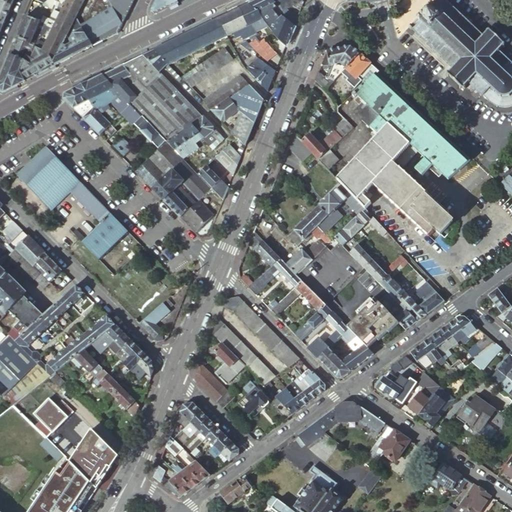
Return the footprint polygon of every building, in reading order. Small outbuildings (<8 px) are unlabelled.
[(7,16),(12,4),(1,0),(0,0),(0,1),(0,23),(3,25),(7,16)] [(45,0),(44,4),(43,3),(43,5),(55,10),(52,16),(58,19),(66,0),(45,0)] [(76,17),(79,11),(84,0),(66,0),(58,19),(53,29),(67,37),(72,26),(76,17)] [(84,0),(79,11),(87,15),(89,16),(97,0),(84,0)] [(110,0),(109,2),(113,8),(122,23),(131,6),(133,0),(110,0)] [(164,9),(168,7),(164,0),(155,0),(151,10),(155,14),(164,9)] [(281,13),(271,0),(256,0),(250,3),(262,20),(267,26),(272,33),(277,29),(273,24),(271,18),(281,13)] [(271,0),(281,13),(284,19),(295,26),(298,20),(289,12),(288,11),(287,11),(286,9),(300,2),(301,4),(304,5),(305,2),(302,0),(271,0)] [(436,0),(433,3),(432,2),(429,6),(429,7),(421,15),(420,15),(417,18),(418,20),(412,26),(411,25),(409,27),(411,30),(413,29),(420,36),(419,37),(420,38),(421,37),(426,42),(425,43),(427,45),(428,43),(433,48),(432,49),(433,51),(434,50),(440,55),(439,56),(440,57),(441,56),(447,61),(446,62),(447,64),(448,62),(454,68),(449,72),(448,71),(447,72),(448,74),(447,74),(448,75),(448,76),(449,77),(450,76),(461,86),(460,87),(461,89),(462,88),(463,89),(464,88),(465,89),(467,87),(472,92),(475,89),(475,90),(476,89),(482,94),(481,95),(482,96),(483,95),(484,96),(485,95),(488,98),(487,99),(488,100),(489,99),(492,102),(494,103),(495,103),(496,104),(497,105),(497,106),(498,106),(499,105),(500,105),(502,106),(503,106),(505,106),(507,106),(509,106),(510,106),(511,105),(511,61),(511,62),(506,57),(506,56),(505,55),(504,56),(499,50),(503,46),(504,47),(505,46),(504,45),(505,44),(504,43),(505,42),(503,41),(502,42),(491,32),(493,31),(491,29),(490,30),(489,29),(489,30),(487,29),(486,30),(487,32),(483,36),(478,30),(479,29),(477,28),(476,29),(471,24),(472,23),(471,22),(470,23),(464,18),(465,17),(464,15),(463,16),(458,11),(459,10),(457,9),(456,10),(451,5),(451,4),(450,3),(449,4),(445,0),(436,0)] [(262,20),(250,3),(247,5),(243,7),(251,25),(262,20)] [(219,19),(216,20),(220,29),(224,34),(226,37),(232,34),(238,31),(251,25),(243,7),(232,12),(219,19)] [(118,33),(122,23),(113,8),(101,15),(112,36),(116,34),(118,33)] [(87,15),(79,11),(76,17),(81,27),(87,23),(85,19),(87,15)] [(42,19),(27,13),(26,15),(41,21),(42,19)] [(40,23),(41,21),(26,15),(17,38),(31,44),(32,43),(32,41),(39,26),(40,23)] [(81,27),(93,46),(103,40),(112,36),(101,15),(87,23),(81,27)] [(43,17),(42,19),(41,21),(40,23),(46,26),(51,28),(53,29),(58,19),(52,16),(50,20),(43,17)] [(87,49),(93,46),(81,27),(76,17),(72,26),(67,37),(53,64),(55,65),(61,62),(73,56),(87,49)] [(220,29),(216,20),(208,24),(217,42),(226,37),(224,34),(220,29)] [(267,26),(262,20),(251,25),(255,32),(267,26)] [(203,26),(191,32),(200,50),(217,42),(208,24),(203,26)] [(277,29),(272,33),(279,40),(280,41),(286,47),(291,35),(280,25),(277,29)] [(51,28),(46,26),(43,28),(40,31),(45,34),(51,28)] [(49,36),(53,29),(51,28),(45,34),(49,36)] [(49,68),(55,65),(53,64),(67,37),(53,29),(49,36),(43,50),(35,47),(32,54),(28,63),(35,76),(49,68)] [(173,41),(182,59),(200,50),(191,32),(182,36),(173,41)] [(260,42),(262,41),(268,36),(264,33),(260,35),(257,37),(260,42)] [(268,36),(262,41),(272,50),(276,52),(279,48),(268,36)] [(252,41),(256,46),(260,42),(257,37),(252,41)] [(31,44),(17,38),(10,55),(24,60),(26,56),(28,52),(31,44)] [(172,41),(163,45),(172,64),(182,59),(173,41),(172,41)] [(272,50),(262,41),(260,42),(256,46),(250,51),(261,61),(272,50)] [(159,47),(152,51),(167,66),(172,64),(163,45),(159,47)] [(345,69),(359,54),(351,46),(326,51),(329,66),(340,64),(345,69)] [(224,49),(197,69),(204,79),(232,59),(224,49)] [(167,66),(152,51),(151,51),(147,53),(141,56),(159,74),(165,68),(167,66)] [(326,51),(320,66),(329,66),(326,51)] [(32,77),(35,76),(28,63),(32,54),(28,52),(26,56),(24,60),(20,70),(26,81),(32,77)] [(364,84),(376,74),(378,72),(367,61),(359,54),(345,69),(339,77),(338,77),(341,80),(343,79),(344,79),(350,74),(355,79),(357,77),(364,84)] [(17,85),(26,81),(20,70),(24,60),(10,55),(0,78),(0,90),(4,92),(17,85)] [(130,61),(121,66),(129,76),(119,81),(127,88),(132,83),(142,93),(160,75),(159,74),(141,56),(140,57),(130,61)] [(249,73),(268,92),(276,72),(261,61),(254,70),(249,73)] [(172,71),(181,80),(193,72),(187,67),(186,68),(181,64),(172,71)] [(339,77),(345,69),(340,64),(329,66),(327,70),(339,77)] [(110,71),(102,75),(130,103),(137,97),(127,88),(119,81),(129,76),(121,66),(110,71)] [(179,83),(181,80),(172,71),(171,70),(167,66),(165,68),(179,83)] [(204,79),(197,69),(193,72),(181,80),(189,89),(204,79)] [(315,81),(325,91),(338,77),(339,77),(327,70),(324,77),(319,75),(319,73),(318,72),(315,81)] [(383,80),(376,74),(364,84),(354,93),(355,94),(353,96),(355,98),(357,95),(363,101),(359,105),(368,113),(362,120),(377,134),(387,123),(410,144),(425,158),(415,169),(422,176),(433,165),(448,180),(470,161),(462,153),(464,152),(402,94),(386,79),(385,78),(383,80)] [(130,103),(102,75),(93,79),(90,81),(80,86),(94,108),(97,110),(110,102),(127,120),(133,127),(135,125),(137,124),(143,117),(132,106),(130,103)] [(193,108),(160,75),(142,93),(138,97),(137,97),(130,103),(132,106),(143,117),(163,137),(167,141),(174,137),(182,131),(191,125),(202,118),(193,108)] [(211,111),(248,85),(240,77),(239,76),(202,101),(211,111)] [(132,83),(127,88),(137,97),(138,97),(142,93),(132,83)] [(237,112),(258,95),(248,85),(211,111),(221,121),(225,121),(237,112)] [(94,108),(80,86),(74,89),(65,93),(64,98),(74,108),(84,118),(94,108)] [(262,104),(264,101),(258,95),(237,112),(240,115),(233,130),(229,125),(227,127),(245,146),(262,104)] [(110,102),(97,110),(111,125),(116,130),(127,120),(110,102)] [(100,135),(111,125),(97,110),(94,108),(84,118),(100,135)] [(163,137),(143,117),(137,124),(135,125),(141,131),(140,132),(152,144),(153,143),(159,149),(161,147),(167,141),(163,137)] [(214,130),(202,118),(191,125),(199,134),(203,138),(214,130)] [(345,135),(346,134),(353,127),(344,119),(337,127),(338,128),(345,135)] [(393,163),(410,144),(387,123),(377,134),(346,169),(367,192),(373,185),(393,163)] [(100,135),(106,142),(117,132),(116,130),(111,125),(100,135)] [(199,134),(191,125),(182,131),(190,140),(199,134)] [(338,128),(335,131),(342,138),(345,135),(338,128)] [(131,129),(123,137),(121,138),(125,142),(135,132),(131,129)] [(182,131),(174,137),(182,145),(190,140),(182,131)] [(328,150),(342,138),(335,131),(320,144),(327,152),(328,150)] [(302,141),(294,133),(289,145),(293,150),(302,142),(302,141)] [(310,133),(302,141),(302,142),(309,149),(318,159),(327,152),(320,144),(310,133)] [(174,137),(167,141),(175,150),(182,145),(174,137)] [(121,138),(112,147),(122,158),(132,149),(125,142),(121,138)] [(175,150),(167,141),(161,147),(178,165),(184,159),(175,150)] [(309,149),(302,142),(293,150),(300,158),(309,149)] [(241,157),(237,153),(229,145),(222,151),(224,153),(218,159),(233,175),(238,162),(241,157)] [(161,147),(159,149),(149,159),(166,177),(178,165),(161,147)] [(207,147),(201,152),(205,156),(211,151),(207,147)] [(52,155),(45,148),(31,162),(27,166),(16,177),(23,184),(50,211),(69,192),(101,224),(81,243),(95,257),(99,261),(128,232),(110,215),(79,183),(52,155)] [(212,157),(214,159),(216,161),(218,159),(224,153),(222,151),(220,149),(212,157)] [(327,152),(318,159),(329,170),(338,161),(328,150),(327,152)] [(194,158),(199,163),(203,158),(199,154),(194,158)] [(135,172),(153,190),(166,177),(149,159),(142,166),(135,172)] [(184,159),(178,165),(166,177),(153,190),(161,198),(164,201),(180,186),(181,184),(198,201),(199,200),(203,196),(206,193),(211,188),(198,174),(189,165),(184,159)] [(132,168),(135,172),(142,166),(138,162),(132,168)] [(393,163),(373,185),(385,196),(398,185),(417,205),(429,196),(393,163)] [(214,190),(223,199),(228,187),(207,166),(204,168),(198,174),(211,188),(214,190)] [(354,197),(365,209),(372,203),(364,195),(367,192),(346,169),(337,179),(348,191),(354,197)] [(511,180),(507,176),(499,185),(511,196),(511,180)] [(442,232),(417,205),(398,185),(385,196),(429,236),(435,230),(440,235),(442,232)] [(164,201),(180,218),(181,217),(196,203),(180,186),(164,201)] [(319,205),(319,206),(329,216),(318,226),(325,233),(342,216),(336,210),(345,201),(347,198),(344,195),(336,187),(319,205)] [(211,188),(206,193),(203,196),(205,199),(214,190),(211,188)] [(348,191),(344,195),(347,198),(345,201),(359,215),(361,213),(365,209),(354,197),(348,191)] [(449,214),(429,196),(417,205),(442,232),(453,220),(448,216),(449,214)] [(198,201),(196,203),(181,217),(187,223),(188,222),(197,231),(213,215),(199,200),(198,201)] [(287,237),(296,247),(301,242),(304,245),(312,236),(316,240),(319,237),(325,243),(328,244),(331,240),(325,233),(318,226),(329,216),(319,206),(287,237)] [(356,218),(364,226),(368,222),(373,217),(368,212),(365,209),(361,213),(359,215),(356,218)] [(10,219),(5,214),(0,218),(0,226),(1,227),(10,219)] [(391,237),(373,217),(368,222),(375,229),(387,241),(391,237)] [(360,230),(364,226),(356,218),(344,230),(351,238),(352,237),(360,230)] [(14,250),(14,249),(28,236),(12,221),(3,231),(12,241),(9,244),(11,247),(14,250)] [(351,238),(344,230),(336,238),(337,240),(343,246),(351,238)] [(253,233),(249,243),(255,250),(263,242),(253,233)] [(28,236),(14,249),(32,267),(44,253),(37,246),(28,236)] [(279,260),(263,242),(255,250),(271,267),(273,265),(279,260)] [(300,251),(311,262),(326,248),(319,242),(316,243),(306,252),(300,245),(297,248),(300,251)] [(358,245),(350,253),(357,260),(365,252),(358,245)] [(41,276),(32,267),(14,249),(14,250),(11,253),(9,255),(7,257),(31,282),(34,280),(43,289),(48,283),(41,276)] [(286,266),(296,277),(311,262),(300,251),(286,266)] [(357,260),(364,268),(373,260),(365,252),(357,260)] [(44,253),(32,267),(41,276),(45,272),(51,279),(61,270),(44,253)] [(399,265),(405,260),(401,256),(399,258),(398,257),(394,261),(395,262),(399,265)] [(286,266),(279,260),(273,265),(278,270),(279,271),(295,287),(301,281),(296,277),(286,266)] [(364,268),(371,275),(380,267),(373,260),(364,268)] [(408,263),(405,260),(399,265),(402,268),(408,263)] [(399,265),(395,262),(390,266),(388,269),(388,272),(390,274),(399,265)] [(273,265),(271,267),(252,283),(248,287),(247,288),(255,295),(266,285),(265,284),(271,278),(270,276),(278,270),(273,265)] [(380,267),(371,275),(380,284),(388,276),(380,267)] [(279,271),(278,270),(270,276),(271,278),(279,271)] [(57,287),(54,289),(57,292),(71,280),(65,274),(54,284),(57,287)] [(241,280),(248,287),(252,283),(245,276),(241,280)] [(388,276),(380,284),(388,293),(397,303),(406,295),(388,276)] [(324,305),(301,281),(295,287),(300,293),(318,311),(324,305)] [(441,305),(445,302),(427,283),(413,295),(419,301),(415,304),(426,316),(441,305)] [(84,293),(75,285),(63,296),(72,305),(74,303),(76,305),(81,300),(79,298),(84,293)] [(184,298),(188,286),(185,285),(182,287),(178,292),(184,298)] [(497,289),(511,308),(511,307),(511,300),(501,286),(497,289)] [(300,293),(295,287),(272,310),(277,316),(300,293)] [(497,289),(488,296),(502,314),(511,308),(497,289)] [(414,326),(417,323),(397,303),(388,293),(384,298),(392,306),(386,311),(399,324),(406,331),(414,326)] [(424,318),(426,316),(415,304),(406,295),(397,303),(417,323),(424,318)] [(7,334),(9,335),(15,342),(20,337),(29,329),(37,321),(42,316),(23,296),(8,311),(19,322),(7,334)] [(63,296),(54,304),(63,314),(67,318),(69,316),(65,312),(72,305),(63,296)] [(171,296),(163,303),(167,309),(176,301),(171,296)] [(223,307),(233,312),(244,302),(238,296),(226,299),(223,307)] [(399,324),(386,311),(379,303),(376,306),(371,300),(356,314),(359,317),(356,319),(377,341),(378,341),(388,332),(389,333),(399,324)] [(300,360),(244,302),(233,312),(288,368),(292,365),(300,360)] [(163,303),(139,324),(146,331),(155,323),(169,311),(167,309),(163,303)] [(63,314),(54,304),(46,312),(54,322),(63,314)] [(335,315),(324,305),(318,311),(307,322),(313,329),(325,318),(328,321),(335,315)] [(502,314),(496,319),(502,324),(506,319),(511,323),(511,307),(511,308),(502,314)] [(42,316),(37,321),(46,330),(54,322),(46,312),(42,316)] [(347,328),(335,315),(328,321),(328,322),(339,333),(342,336),(348,329),(347,328)] [(115,324),(106,316),(93,326),(101,335),(115,324)] [(457,318),(454,321),(467,336),(476,330),(470,323),(471,323),(465,318),(459,317),(457,318)] [(214,335),(224,324),(218,319),(212,333),(214,335)] [(347,328),(348,329),(356,337),(361,343),(364,345),(368,349),(377,341),(356,319),(347,328)] [(37,321),(29,329),(37,338),(46,330),(37,321)] [(467,336),(454,321),(450,323),(446,327),(457,342),(461,340),(465,343),(470,339),(467,336)] [(295,334),(294,335),(301,341),(313,329),(307,322),(297,332),(295,334)] [(155,323),(146,331),(154,339),(158,335),(163,331),(155,323)] [(123,332),(115,324),(101,335),(97,338),(101,342),(103,341),(108,346),(110,344),(113,341),(123,332)] [(214,335),(222,343),(242,364),(253,354),(224,324),(214,335)] [(84,334),(91,343),(97,338),(101,335),(93,326),(84,334)] [(457,342),(446,327),(442,329),(437,333),(444,343),(449,350),(451,348),(458,343),(457,342)] [(29,329),(20,337),(28,346),(30,345),(37,338),(29,329)] [(348,329),(342,336),(340,338),(345,342),(352,350),(353,349),(352,348),(354,346),(350,342),(356,337),(348,329)] [(125,335),(123,332),(113,341),(115,343),(112,346),(115,349),(114,351),(116,353),(130,340),(125,335)] [(342,336),(339,333),(332,339),(330,338),(325,344),(329,348),(333,344),(340,338),(342,336)] [(433,336),(428,340),(435,350),(441,356),(443,354),(449,350),(444,343),(437,333),(433,336)] [(75,341),(82,350),(83,349),(91,343),(84,334),(75,341)] [(20,400),(32,391),(43,382),(45,380),(48,378),(50,376),(37,363),(30,356),(15,342),(9,335),(0,344),(0,394),(12,407),(13,406),(20,400)] [(482,350),(493,342),(487,336),(476,344),(476,345),(482,350)] [(20,337),(15,342),(30,356),(32,353),(26,348),(28,346),(20,337)] [(354,346),(355,348),(361,343),(356,337),(350,342),(354,346)] [(319,338),(308,349),(319,360),(329,348),(325,344),(319,338)] [(345,342),(340,338),(333,344),(338,349),(345,342)] [(138,348),(130,340),(116,353),(115,354),(123,362),(125,359),(138,348)] [(435,350),(428,340),(425,343),(420,346),(432,362),(433,364),(437,361),(440,365),(446,361),(444,360),(442,358),(441,358),(435,350)] [(66,348),(73,357),(79,353),(82,350),(75,341),(66,348)] [(242,364),(222,343),(214,351),(225,362),(215,373),(226,384),(244,366),(242,364)] [(329,348),(319,360),(337,378),(341,379),(351,372),(363,363),(355,352),(340,362),(333,355),(339,350),(338,349),(333,344),(329,348)] [(501,349),(496,344),(472,363),(480,370),(482,372),(485,368),(501,349)] [(369,359),(374,355),(368,349),(364,345),(355,352),(363,363),(369,359)] [(468,352),(469,353),(473,358),(482,350),(476,345),(468,352)] [(417,349),(411,353),(418,362),(421,360),(426,367),(432,362),(420,346),(417,349)] [(56,356),(64,365),(69,361),(73,357),(66,348),(56,356)] [(146,356),(138,348),(125,359),(128,362),(124,365),(130,370),(136,364),(146,356)] [(90,372),(95,377),(103,369),(93,359),(83,349),(82,350),(79,353),(73,357),(69,361),(78,370),(83,366),(90,372)] [(32,353),(30,356),(37,363),(39,360),(40,359),(41,356),(39,354),(37,352),(33,352),(32,353)] [(242,364),(244,366),(248,369),(258,359),(253,354),(242,364)] [(37,363),(50,376),(55,372),(64,365),(56,356),(45,365),(39,360),(37,363)] [(146,356),(136,364),(145,373),(150,378),(153,371),(151,361),(146,356)] [(406,356),(398,362),(402,368),(403,370),(412,364),(406,356)] [(494,375),(491,379),(500,387),(504,383),(507,378),(511,371),(511,357),(510,356),(494,375)] [(248,369),(249,371),(253,375),(264,365),(258,359),(248,369)] [(461,359),(459,361),(462,364),(458,367),(461,372),(471,364),(467,360),(464,363),(461,359)] [(398,362),(391,368),(395,373),(402,368),(398,362)] [(227,391),(200,363),(196,374),(198,383),(216,402),(227,391)] [(136,364),(130,370),(138,379),(145,373),(136,364)] [(264,365),(253,375),(258,380),(269,370),(264,365)] [(292,373),(288,368),(283,372),(284,373),(283,373),(287,377),(292,373)] [(485,368),(482,372),(491,379),(494,375),(485,368)] [(103,369),(95,377),(96,378),(92,381),(97,387),(101,383),(113,396),(121,388),(103,369)] [(258,380),(260,382),(264,386),(265,385),(276,377),(269,370),(258,380)] [(55,372),(50,376),(48,378),(58,388),(64,382),(55,372)] [(95,377),(90,372),(85,377),(90,382),(95,377)] [(320,380),(313,373),(304,379),(307,383),(310,387),(320,380)] [(408,408),(418,415),(435,396),(440,390),(441,388),(424,373),(417,384),(424,389),(415,400),(408,408)] [(396,401),(403,405),(403,404),(409,396),(402,391),(407,385),(391,374),(387,380),(384,379),(378,388),(396,401)] [(280,382),(276,377),(265,385),(269,390),(280,382)] [(326,386),(320,380),(310,387),(319,396),(323,392),(325,391),(326,386)] [(249,381),(242,388),(248,393),(238,403),(249,414),(258,405),(260,407),(264,407),(268,403),(268,399),(249,381)] [(43,382),(32,391),(36,396),(47,387),(43,382)] [(302,393),(310,402),(317,397),(319,396),(310,387),(307,383),(298,389),(302,393)] [(504,383),(500,387),(511,397),(511,392),(509,390),(511,388),(504,383)] [(76,384),(71,389),(77,395),(81,390),(76,384)] [(134,417),(139,406),(121,388),(113,396),(134,417)] [(290,394),(294,399),(302,393),(298,389),(297,388),(290,394)] [(137,389),(131,394),(140,403),(143,395),(137,389)] [(275,397),(280,403),(284,407),(294,399),(290,394),(285,389),(275,397)] [(445,394),(440,390),(435,396),(440,400),(445,394)] [(221,407),(233,396),(227,391),(216,402),(221,407)] [(294,399),(302,409),(309,404),(310,402),(302,393),(294,399)] [(418,415),(433,427),(441,418),(437,414),(449,399),(450,398),(445,394),(440,400),(435,396),(418,415)] [(409,395),(409,396),(403,404),(408,408),(415,400),(409,395)] [(497,411),(477,397),(472,404),(469,402),(459,416),(474,427),(473,428),(480,434),(488,424),(497,411)] [(284,407),(293,415),(298,411),(302,409),(294,399),(284,407)] [(449,399),(437,414),(441,418),(453,403),(449,399)] [(20,400),(13,406),(17,410),(23,404),(20,400)] [(403,405),(396,401),(393,406),(399,410),(403,405)] [(193,403),(182,405),(180,413),(177,420),(176,421),(185,428),(190,423),(201,412),(193,403)] [(286,421),(293,415),(284,407),(280,403),(274,409),(286,421)] [(337,408),(315,423),(323,433),(339,421),(357,422),(364,427),(365,426),(367,424),(372,428),(370,431),(375,434),(377,435),(385,424),(353,403),(343,403),(337,408)] [(99,404),(93,410),(96,414),(103,407),(99,404)] [(209,419),(201,412),(190,423),(198,430),(209,419)] [(87,442),(96,432),(76,413),(67,423),(87,442)] [(216,427),(209,419),(198,430),(200,432),(205,438),(216,427)] [(198,430),(190,423),(185,428),(183,430),(190,438),(194,434),(198,430)] [(323,433),(315,423),(308,429),(298,436),(299,437),(305,445),(306,446),(309,446),(323,435),(323,433)] [(498,431),(488,424),(480,434),(491,441),(498,431)] [(224,435),(216,427),(205,438),(208,440),(213,446),(224,435)] [(396,462),(410,442),(388,427),(375,445),(385,451),(383,453),(386,455),(385,456),(387,458),(387,459),(390,461),(390,460),(392,461),(393,461),(396,462)] [(375,434),(370,431),(364,440),(369,443),(375,434)] [(107,442),(96,432),(87,442),(78,451),(93,465),(111,446),(107,442)] [(232,443),(224,435),(213,446),(206,453),(208,455),(215,448),(221,453),(232,443)] [(299,437),(296,440),(302,448),(305,445),(299,437)] [(208,440),(205,438),(195,448),(198,450),(199,451),(206,444),(208,440)] [(64,457),(46,439),(40,444),(58,462),(64,457)] [(218,466),(221,469),(239,456),(239,450),(232,443),(221,453),(226,459),(218,466)] [(385,451),(375,445),(363,463),(370,468),(375,463),(376,464),(383,453),(385,451)] [(168,458),(163,462),(173,471),(178,466),(172,460),(175,457),(174,456),(169,451),(165,454),(168,458)] [(80,511),(96,489),(66,459),(48,486),(36,503),(30,511),(80,511)] [(210,476),(196,462),(187,468),(201,482),(208,478),(210,476)] [(461,477),(443,464),(429,483),(437,489),(440,484),(450,491),(451,492),(461,477)] [(173,471),(178,475),(192,489),(198,485),(201,482),(187,468),(183,471),(178,466),(173,471)] [(295,508),(292,511),(293,511),(334,511),(343,499),(333,491),(337,484),(314,466),(310,472),(315,476),(310,481),(312,482),(294,507),(295,508)] [(382,477),(372,469),(359,488),(368,495),(382,477)] [(163,475),(156,470),(153,478),(160,483),(163,475)] [(192,489),(178,475),(169,482),(181,497),(187,493),(192,489)] [(238,481),(221,494),(225,499),(227,501),(231,502),(244,493),(243,492),(248,488),(248,486),(251,483),(246,475),(238,481)] [(451,492),(450,491),(452,497),(457,496),(468,481),(461,477),(451,492)] [(181,497),(169,482),(164,486),(180,498),(181,497)] [(32,500),(36,503),(48,486),(44,483),(32,500)] [(480,511),(491,497),(473,485),(464,498),(458,507),(455,510),(457,511),(480,511)] [(221,494),(216,497),(220,502),(225,499),(221,494)] [(272,496),(267,504),(266,504),(272,508),(271,509),(275,511),(293,511),(292,511),(272,496)]
